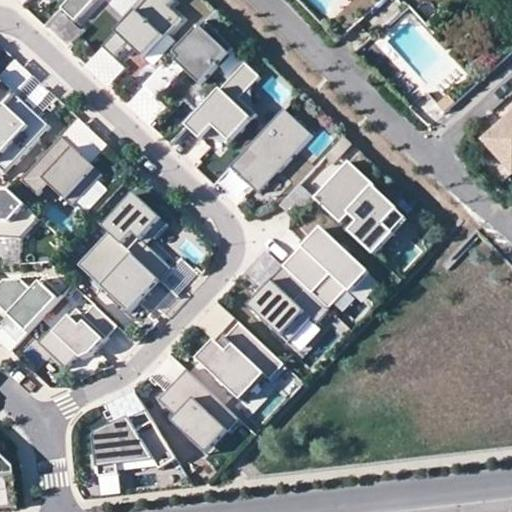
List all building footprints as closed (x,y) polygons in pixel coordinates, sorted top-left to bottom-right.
[(70,0),(62,9),(76,22),(96,0),(70,0)] [(149,0),(104,48),(116,59),(130,44),(146,59),(183,19),(170,7),(175,1),(174,0),(149,0)] [(203,27),(173,58),(178,63),(187,71),(204,87),(218,72),(216,70),(232,54),(203,27)] [(171,71),(179,79),(187,71),(178,63),(171,71)] [(248,64),(189,127),(203,141),(205,139),(216,128),(231,142),(233,143),(259,115),(257,114),(242,100),(252,89),(262,78),(248,64)] [(146,87),(160,100),(179,79),(171,71),(166,66),(146,87)] [(7,85),(0,78),(0,114),(18,95),(7,85)] [(242,100),(257,114),(252,89),(242,100)] [(0,161),(6,155),(17,165),(52,127),(18,95),(0,114),(0,161)] [(423,95),(411,109),(432,126),(444,111),(423,95)] [(232,168),(261,194),(315,136),(286,110),(232,168)] [(511,117),(485,142),(511,170),(511,117)] [(216,128),(205,139),(231,142),(216,128)] [(104,175),(64,138),(23,181),(39,196),(50,184),(74,207),(104,175)] [(0,161),(0,168),(7,175),(17,165),(6,155),(0,161)] [(350,162),(316,199),(342,224),(351,215),(361,224),(352,233),(376,256),(396,234),(387,225),(401,210),(350,162)] [(0,192),(0,238),(24,240),(42,220),(13,192),(0,192)] [(111,234),(162,282),(174,269),(144,241),(150,235),(156,240),(170,225),(137,195),(105,228),(111,234)] [(387,225),(396,234),(410,220),(400,211),(387,225)] [(304,247),(285,267),(330,309),(368,269),(324,228),(305,248),(304,247)] [(132,314),(162,282),(111,234),(80,266),(96,281),(132,314)] [(150,246),(156,240),(150,235),(144,241),(150,246)] [(251,307),(290,344),(292,342),(312,320),(313,319),(320,325),(332,311),(330,309),(285,267),(272,281),(274,282),(251,307)] [(64,297),(45,280),(34,292),(22,280),(5,281),(0,287),(0,307),(29,335),(64,297)] [(94,356),(120,328),(97,306),(87,317),(80,311),(58,334),(54,330),(41,344),(68,370),(81,357),(85,360),(94,356)] [(312,320),(292,342),(303,353),(323,331),(312,320)] [(292,370),(242,324),(228,339),(236,347),(230,353),(222,346),(204,365),(249,406),(273,381),(278,386),(292,370)] [(222,346),(218,342),(200,361),(204,365),(222,346)] [(242,420),(189,371),(168,394),(175,400),(168,407),(179,418),(175,423),(209,455),(242,420)] [(175,400),(168,394),(161,401),(168,407),(175,400)] [(99,441),(103,480),(122,478),(121,467),(158,463),(164,472),(180,462),(149,411),(102,436),(99,438),(99,441)]
